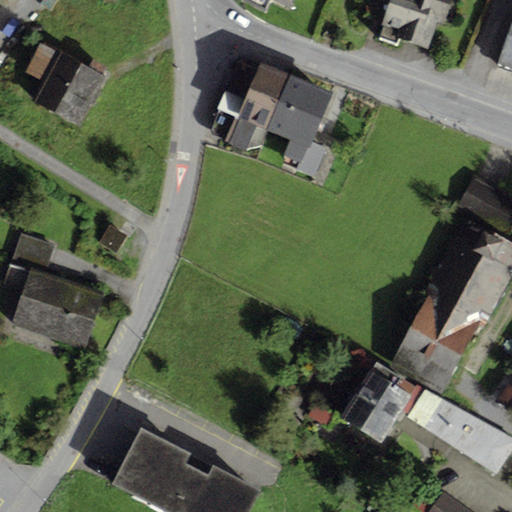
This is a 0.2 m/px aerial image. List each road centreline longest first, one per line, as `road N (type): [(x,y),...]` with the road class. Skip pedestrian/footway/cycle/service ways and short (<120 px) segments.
road 1 (residential): [(23,511),(78,434),(173,239),(192,146),(194,15)]
road 2 (residential): [(194,15),(511,127)]
